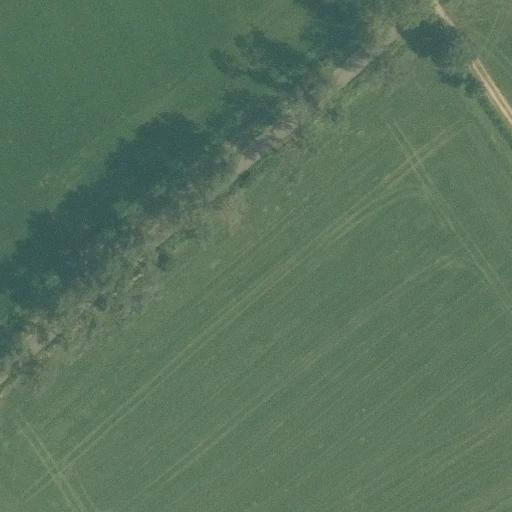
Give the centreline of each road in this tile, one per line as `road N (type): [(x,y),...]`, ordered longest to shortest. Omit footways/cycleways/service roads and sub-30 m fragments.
road 1 (tertiary): [(0,355),(412,23),(427,0)]
road 2 (unknown): [(427,0),(511,119)]
